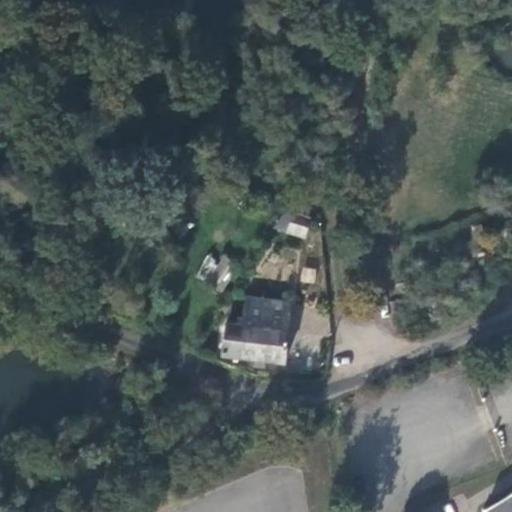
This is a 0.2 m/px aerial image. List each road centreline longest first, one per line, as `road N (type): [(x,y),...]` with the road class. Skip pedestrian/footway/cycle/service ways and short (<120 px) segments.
road 1 (track): [(383,0),(337,220),(344,383)]
road 2 (unclassified): [(254,392),(0,288)]
road 3 (unclassified): [(511,319),(313,393),(254,392)]
road 4 (unclassified): [(32,511),(209,432),(254,392)]
